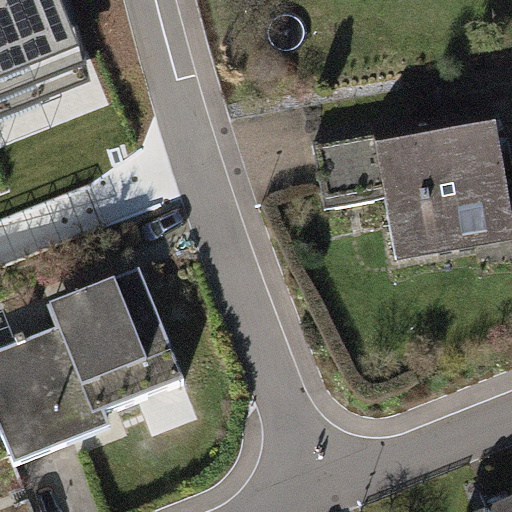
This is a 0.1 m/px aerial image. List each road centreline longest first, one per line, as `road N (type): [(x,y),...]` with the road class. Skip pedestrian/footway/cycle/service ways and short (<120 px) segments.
road 1 (residential): [(153,0),(191,141),(284,394),(331,490)]
road 2 (residential): [(331,490),(511,417)]
